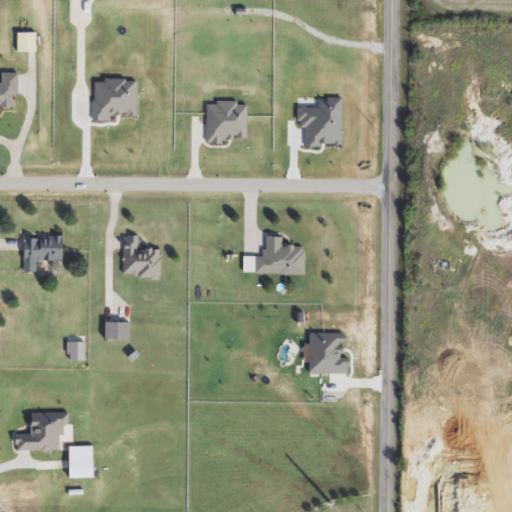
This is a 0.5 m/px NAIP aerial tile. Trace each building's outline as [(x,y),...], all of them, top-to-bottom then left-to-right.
[(0,84),(1,84),(1,75),(16,74),(16,109),(0,109),(0,84)] [(24,238),(62,238),(62,262),(36,262),(36,273),(24,273),(24,238)] [(123,238),(138,238),(138,251),(160,251),(160,278),(123,278),(123,238)] [(304,249),(304,276),(254,275),(255,258),(264,258),(264,238),(282,238),(282,248),(304,249)] [(128,325),(128,341),(105,341),(105,325),(128,325)]
